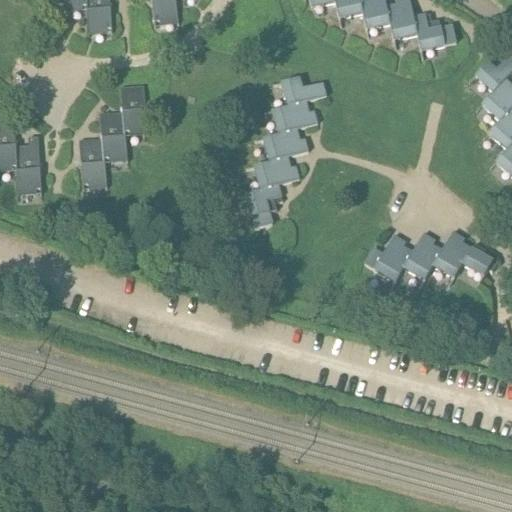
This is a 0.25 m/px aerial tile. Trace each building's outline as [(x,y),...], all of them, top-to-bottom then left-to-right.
[(64,10),(86,9),(85,0),(62,0),(63,16),(64,16),(64,10)] [(85,0),(86,9),(88,39),(89,39),(89,34),(112,32),(109,0),(85,0)] [(178,28),(175,0),(151,0),(154,25),(177,23),(177,28),(178,28)] [(345,3),(344,0),(308,0),(311,11),(312,11),(312,10),(334,6),(334,5),(345,3)] [(344,0),(345,3),(334,5),(334,6),(339,31),(340,31),(338,22),(361,16),(373,13),(369,0),(344,0)] [(366,32),(388,27),(400,24),(396,7),(386,10),(383,0),(369,0),(373,13),(361,16),(367,42),(368,42),(366,32)] [(393,43),(416,38),(429,35),(429,34),(427,27),(432,26),(430,17),(413,21),(408,0),(405,0),(395,2),(396,7),(400,24),(388,27),(394,53),(395,53),(393,43)] [(420,54),(456,47),(452,29),(429,34),(429,35),(416,38),(421,64),(422,63),(420,54)] [(495,73),(487,66),(469,86),(470,87),(476,80),(493,96),(494,95),(502,103),(511,91),(511,87),(506,83),(511,75),(511,59),(510,58),(495,73)] [(282,87),(288,109),(289,109),(292,120),(309,115),(306,105),(326,99),(322,86),(302,92),(299,81),(273,89),(273,90),(282,87)] [(120,91),(122,116),(123,115),(125,135),(147,133),(147,139),(148,139),(144,89),(120,91)] [(483,109),(500,124),(501,124),(509,131),(511,127),(511,91),(502,103),(494,95),(493,96),(476,115),(477,115),(483,109)] [(283,148),(299,143),(296,133),(317,127),(314,114),(309,115),(292,120),(289,109),(288,109),(263,116),(264,117),(273,115),(279,137),(280,137),(283,148)] [(122,116),(100,118),(101,142),(103,142),(104,162),(126,160),(127,165),(128,165),(125,135),(123,115),(122,116)] [(490,137),(507,152),(507,151),(511,155),(511,127),(509,131),(501,124),(500,124),(483,143),(484,144),(490,137)] [(0,170),(16,169),(14,149),(16,149),(14,125),(0,125),(0,170)] [(264,143),(270,165),(273,176),(290,171),(287,161),(308,155),(305,142),(299,143),(283,148),(280,137),(279,137),(254,144),(254,145),(264,143)] [(14,149),(16,169),(18,199),(19,199),(18,194),(41,192),(38,140),(28,141),(28,149),(16,149),(14,149)] [(79,144),(83,188),(105,186),(106,192),(107,192),(104,162),(103,142),(101,142),(79,144)] [(496,166),(511,179),(511,155),(507,151),(507,152),(490,172),(491,173),(496,166)] [(254,171),(261,193),(265,205),(266,205),(273,203),(274,207),(283,205),(278,189),(299,183),(295,170),(290,171),(273,176),(270,165),(245,172),(245,173),(254,171)] [(255,233),(272,228),(266,205),(265,205),(261,193),(236,200),(236,201),(245,198),(255,233)] [(450,290),(463,268),(463,267),(454,262),(462,247),(465,242),(453,235),(442,254),(433,248),(424,264),(434,269),(433,270),(454,281),(449,290),(450,290)] [(420,292),(433,270),(434,269),(424,264),(433,248),(436,244),(423,237),(412,256),(404,251),(395,265),(404,271),(424,283),(419,291),(420,292)] [(395,265),(404,251),(406,246),(394,239),(383,258),(373,252),(364,267),(395,285),(390,293),(391,294),(404,271),(395,265)] [(479,288),(483,280),(488,273),(492,275),(496,268),(462,247),(454,262),(463,267),(463,268),(483,280),(478,288),(479,288)]
